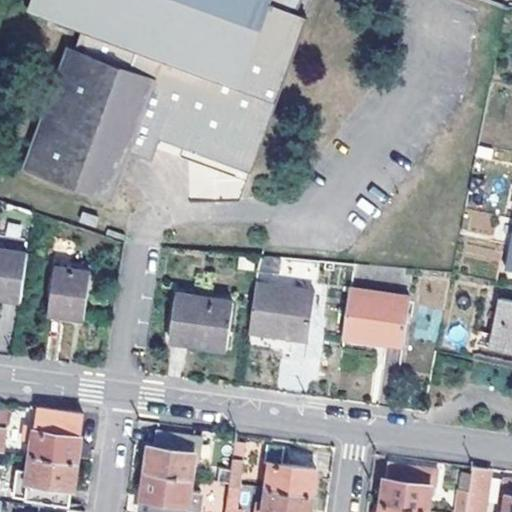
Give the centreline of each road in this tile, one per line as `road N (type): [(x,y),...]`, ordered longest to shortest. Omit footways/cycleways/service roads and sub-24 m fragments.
road 1 (residential): [(118,394),(353,427)]
road 2 (residential): [(353,427),(511,448)]
